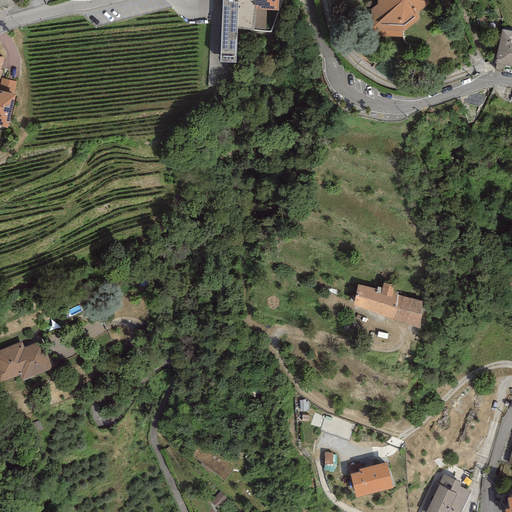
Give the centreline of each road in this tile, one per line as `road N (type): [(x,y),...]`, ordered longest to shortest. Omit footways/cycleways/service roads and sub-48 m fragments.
road 1 (residential): [(74,334),(124,318),(144,332),(93,411),(101,425),(174,357),(178,372),(150,432),(186,511)]
road 2 (track): [(407,334),(392,350),(275,334),(302,391),(394,433),(422,422),(485,366),(511,365)]
road 3 (residential): [(306,0),(344,95),(362,106),(395,110),(511,79)]
